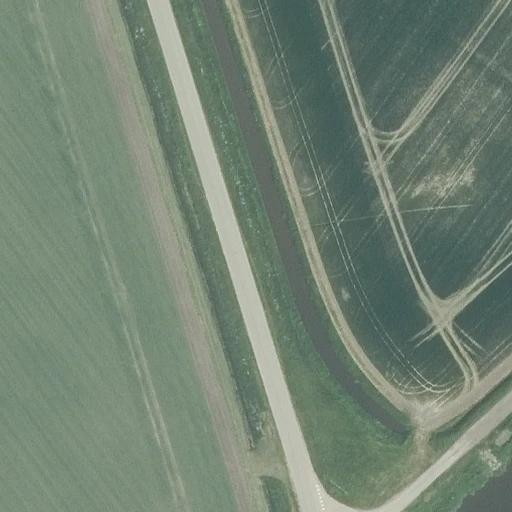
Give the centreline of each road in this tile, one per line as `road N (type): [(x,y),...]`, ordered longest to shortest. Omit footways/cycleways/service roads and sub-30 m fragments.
road 1 (tertiary): [(306,511),(152,0)]
road 2 (unclassified): [(388,511),(511,398)]
